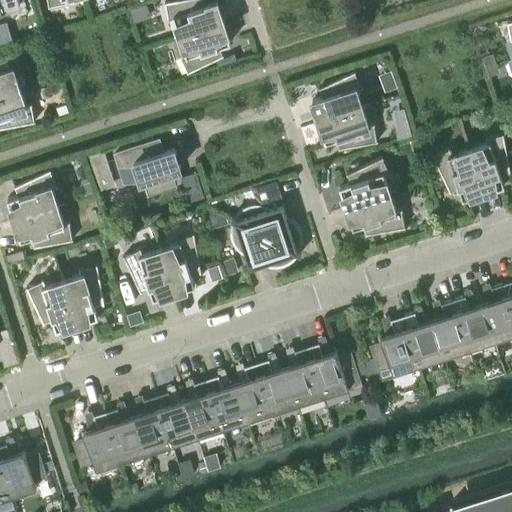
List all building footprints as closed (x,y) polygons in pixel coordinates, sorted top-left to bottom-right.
[(0,0),(0,8),(20,2),(19,0),(0,0)] [(174,17),(179,34),(223,19),(216,0),(211,0),(206,2),(205,0),(164,0),(168,18),(174,17)] [(223,19),(179,34),(185,51),(179,53),(187,70),(223,53),(222,52),(219,44),(230,40),(223,19)] [(0,91),(20,85),(14,68),(20,65),(12,49),(0,54),(0,91)] [(236,58),(233,51),(216,59),(218,64),(236,58)] [(482,55),(486,65),(496,62),(493,52),(482,55)] [(496,62),(486,65),(489,75),(499,72),(496,62)] [(311,98),(318,119),(362,105),(356,88),(362,85),(354,69),(318,86),(319,87),(322,95),(311,98)] [(20,85),(0,91),(0,125),(35,119),(31,101),(25,102),(20,85)] [(55,105),(58,114),(69,110),(66,102),(55,105)] [(362,105),(318,119),(325,140),(336,137),(338,145),(338,146),(377,139),(374,121),(367,122),(362,105)] [(392,109),(397,137),(411,133),(403,106),(392,109)] [(486,141),(469,146),(483,190),(504,184),(500,173),(508,170),(509,171),(510,171),(503,131),(485,135),(486,141)] [(171,169),(180,166),(174,146),(162,150),(158,137),(114,151),(119,166),(135,165),(140,179),(145,177),(150,188),(173,178),(171,169)] [(483,190),(469,146),(452,152),(449,146),(432,154),(449,190),(451,190),(450,189),(458,186),(462,197),(483,190)] [(88,154),(99,189),(115,184),(104,149),(88,154)] [(339,184),(346,205),(390,191),(384,174),(390,171),(382,154),(346,172),(346,173),(347,172),(350,181),(339,184)] [(7,196),(14,217),(57,203),(52,186),(58,183),(50,167),(14,184),(14,185),(15,185),(18,193),(7,196)] [(183,172),(191,198),(206,194),(198,168),(183,172)] [(80,183),(83,194),(94,190),(91,180),(90,180),(88,175),(81,177),(80,183)] [(269,201),(280,197),(275,180),(263,183),(269,201)] [(390,191),(346,205),(352,226),(363,222),(366,231),(365,231),(365,232),(405,225),(401,207),(395,208),(390,191)] [(231,215),(231,216),(300,252),(301,251),(298,250),(300,242),(300,234),(298,227),(294,221),(288,222),(282,202),(261,208),(260,203),(252,203),(245,206),(238,210),(234,216),(231,215)] [(57,203),(14,217),(20,238),(31,235),(34,243),(33,243),(33,244),(72,237),(69,219),(63,220),(57,203)] [(300,252),(231,216),(230,216),(233,218),(231,225),(231,233),(233,240),(237,247),(243,245),(249,265),(270,259),(271,264),(279,264),(286,261),(293,257),(297,251),(300,252)] [(176,240),(159,246),(173,290),(194,283),(191,272),(199,270),(200,270),(193,231),(175,234),(176,240)] [(173,290),(159,246),(142,251),(140,246),(123,253),(140,290),(141,289),(141,288),(149,286),(152,296),(173,290)] [(226,273),(237,269),(233,256),(222,260),(226,273)] [(79,272),(62,277),(76,321),(97,314),(94,304),(102,301),(102,302),(104,301),(96,262),(78,265),(79,272)] [(211,280),(222,276),(218,263),(207,267),(211,280)] [(76,321),(62,277),(45,283),(42,277),(26,285),(43,321),(44,320),(52,317),(55,328),(76,321)] [(511,278),(503,281),(511,309),(511,278)] [(488,299),(481,301),(494,339),(511,333),(511,309),(503,281),(490,285),(491,286),(486,288),(488,299)] [(465,293),(452,297),(469,347),(494,339),(481,301),(475,303),(470,293),(465,294),(465,293)] [(438,315),(431,317),(443,355),(469,347),(452,297),(440,301),(440,302),(435,304),(438,315)] [(126,313),(130,325),(143,320),(139,309),(126,313)] [(414,309),(402,313),(418,363),(443,355),(431,317),(424,319),(420,309),(415,311),(414,309)] [(418,363),(402,313),(390,317),(390,319),(385,320),(387,331),(380,334),(382,341),(371,345),(374,354),(378,367),(390,364),(392,372),(418,363)] [(11,326),(0,328),(0,336),(5,361),(17,359),(11,326)] [(318,340),(306,344),(322,394),(348,386),(345,378),(357,374),(349,352),(338,355),(336,348),(328,350),(324,340),(319,341),(318,340)] [(291,362),(285,364),(297,402),(322,394),(306,344),(294,348),(294,349),(289,351),(291,362)] [(368,373),(379,369),(378,367),(374,354),(363,358),(364,359),(367,370),(368,373)] [(268,356),(256,360),(272,410),(297,402),(285,364),(278,366),(274,356),(269,358),(268,356)] [(359,373),(367,370),(364,359),(355,361),(359,373)] [(241,378),(235,380),(247,419),(272,410),(256,360),(243,364),(244,365),(239,367),(241,378)] [(218,373),(206,377),(222,427),(247,419),(235,380),(228,383),(223,372),(218,374),(218,373)] [(191,394),(184,397),(196,435),(222,427),(206,377),(193,381),(193,382),(189,383),(191,394)] [(168,389),(155,393),(171,443),(196,435),(184,397),(178,399),(173,388),(168,390),(168,389)] [(141,411),(134,413),(146,451),(171,443),(155,393),(143,397),(143,398),(138,399),(141,411)] [(117,405),(105,409),(121,459),(146,451),(134,413),(127,415),(123,404),(118,406),(117,405)] [(121,459),(105,409),(93,413),(93,414),(88,416),(90,427),(83,429),(85,436),(74,440),(81,463),(93,459),(95,467),(121,459)] [(6,441),(0,442),(0,463),(10,495),(36,486),(33,478),(45,475),(37,452),(26,455),(24,448),(16,451),(12,440),(7,442),(6,441)] [(200,471),(207,469),(206,468),(204,459),(197,461),(200,471)] [(0,497),(10,495),(0,463),(0,497)] [(76,483),(79,493),(89,490),(85,479),(76,483)] [(511,511),(511,486),(510,487),(509,483),(507,484),(508,488),(500,490),(498,487),(497,487),(498,491),(453,506),(452,502),(450,502),(453,511),(511,511)]
